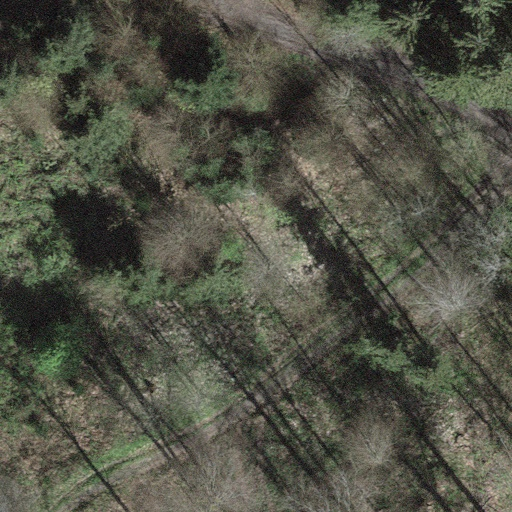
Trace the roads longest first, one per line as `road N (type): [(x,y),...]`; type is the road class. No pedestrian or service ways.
road 1 (track): [(31,511),(151,445),(487,180),(511,172)]
road 2 (track): [(226,0),(511,112)]
